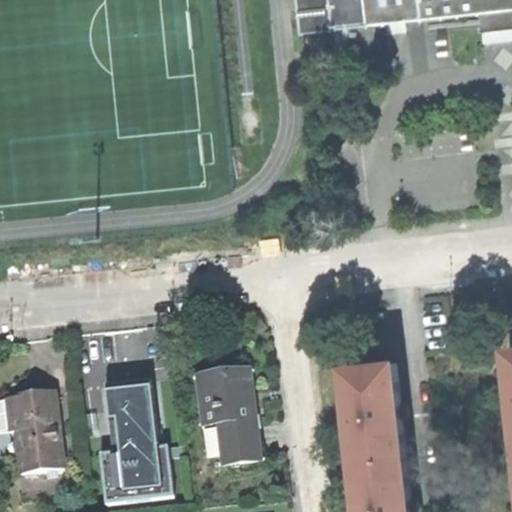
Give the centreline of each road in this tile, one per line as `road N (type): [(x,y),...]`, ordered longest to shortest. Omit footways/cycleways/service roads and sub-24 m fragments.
road 1 (residential): [(284,278),(9,305)]
road 2 (residential): [(314,511),(284,278)]
road 3 (residential): [(511,252),(284,278)]
